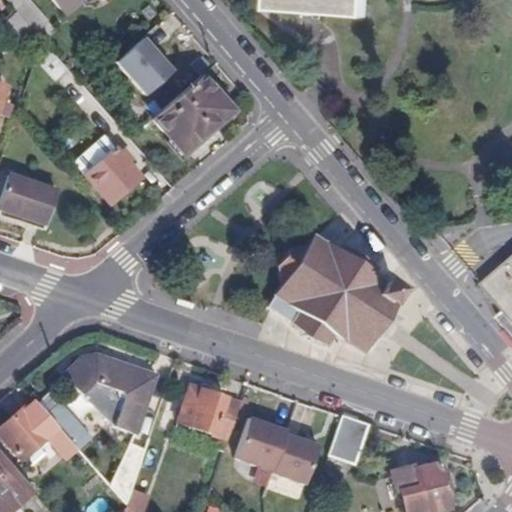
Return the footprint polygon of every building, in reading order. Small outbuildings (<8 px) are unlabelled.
[(3,0),(15,13),(33,33),(45,23),(24,0),(3,0)] [(82,0),(53,0),(66,14),(82,0)] [(366,0),(280,0),(279,14),(365,21),(366,0)] [(141,14),(148,22),(155,16),(148,8),(141,14)] [(40,41),(33,33),(15,13),(1,25),(19,45),(34,42),(40,41)] [(115,64),(144,97),(171,73),(142,40),(115,64)] [(55,82),(67,72),(49,51),(37,62),(55,82)] [(229,112),(200,78),(151,120),(181,154),(229,112)] [(108,207),(138,180),(116,152),(111,154),(100,143),(73,167),(108,207)] [(0,211),(45,226),(56,191),(10,175),(0,202),(0,211)] [(294,330),(307,343),(326,349),(333,338),(346,347),(348,344),(362,353),(368,344),(372,344),(383,327),(402,297),(385,286),(385,284),(374,275),(377,269),(342,248),(337,253),(312,238),(304,250),(286,251),(276,267),(282,285),(267,310),(295,326),(294,330)] [(498,317),(511,332),(511,260),(483,286),(506,311),(498,317)] [(133,435),(153,376),(96,356),(83,358),(62,377),(112,429),(133,435)] [(228,439),(241,401),(188,385),(175,423),(178,424),(218,436),(214,449),(223,452),(228,439)] [(82,454),(46,413),(36,402),(27,409),(24,407),(0,428),(0,437),(23,463),(49,439),(71,462),(82,454)] [(132,489),(145,451),(131,446),(122,471),(59,402),(46,413),(82,454),(127,505),(132,489)] [(354,466),(367,426),(342,418),(328,459),(354,466)] [(234,460),(271,473),(284,436),(285,433),(248,420),(234,460)] [(212,456),(214,449),(218,436),(178,424),(172,444),(212,456)] [(271,475),(305,487),(319,448),(284,436),(271,473),(271,475)] [(34,492),(0,454),(0,498),(13,487),(25,500),(34,492)] [(439,511),(448,510),(436,462),(414,468),(413,466),(389,473),(394,495),(399,494),(403,511),(439,511)] [(131,509),(133,511),(146,511),(145,511),(150,496),(132,489),(127,505),(131,509)]
